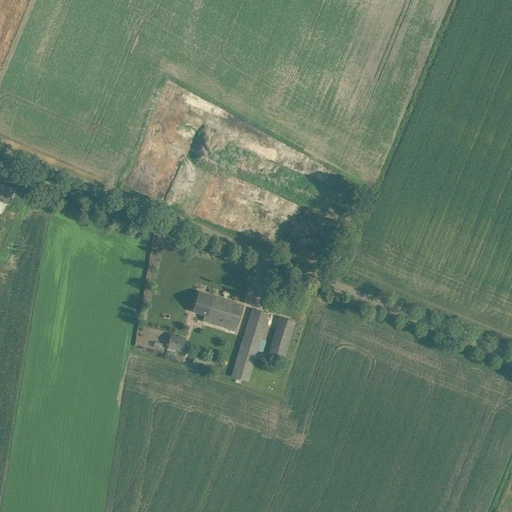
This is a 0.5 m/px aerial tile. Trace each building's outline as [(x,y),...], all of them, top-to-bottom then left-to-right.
[(0,200),(8,204),(14,189),(0,183),(0,200)] [(199,292),(195,303),(193,311),(204,315),(203,321),(235,331),(243,306),(199,292)] [(252,309),(249,319),(231,376),(247,381),(269,314),(252,309)] [(280,317),(276,328),(267,357),(282,362),(292,332),(295,322),(280,317)] [(167,348),(183,352),(186,337),(170,334),(167,348)] [(186,350),(181,364),(197,370),(197,369),(215,375),(220,362),(186,350)]
